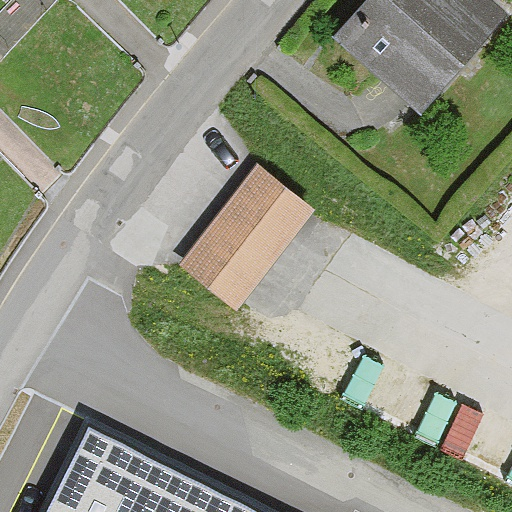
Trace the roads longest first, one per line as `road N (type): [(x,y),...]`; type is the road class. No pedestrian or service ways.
road 1 (residential): [(0,373),(82,236),(191,86),(266,0)]
road 2 (unknown): [(511,353),(397,290)]
